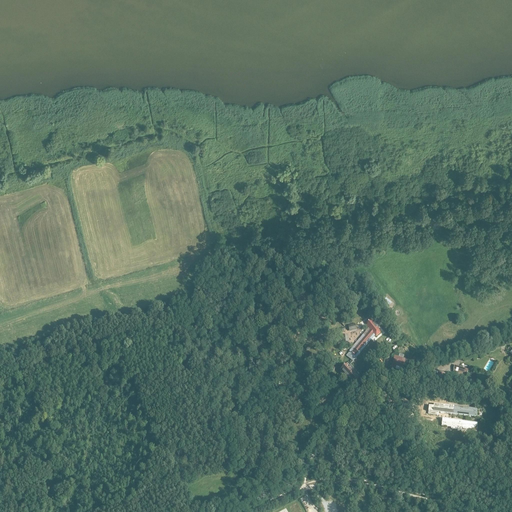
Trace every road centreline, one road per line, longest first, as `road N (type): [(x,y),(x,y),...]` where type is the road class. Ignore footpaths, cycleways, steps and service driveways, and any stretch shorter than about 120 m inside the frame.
road 1 (track): [(511,404),(462,376),(396,379),(332,424),(303,488)]
road 2 (track): [(477,511),(374,485),(303,488)]
